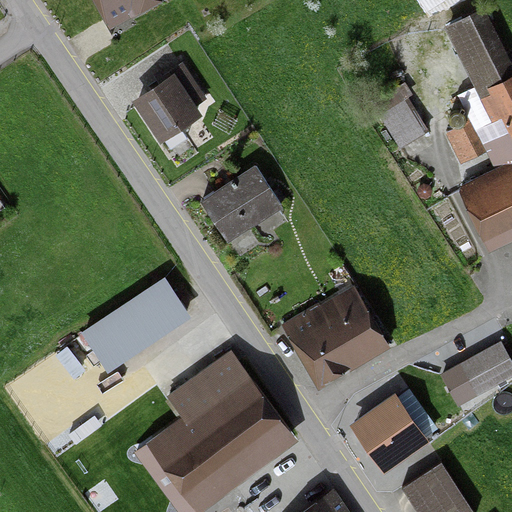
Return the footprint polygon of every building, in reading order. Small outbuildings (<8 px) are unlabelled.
[(101,0),(110,16),(137,0),(101,0)] [(456,25),(489,91),(511,80),(511,66),(484,11),(456,25)] [(172,78),(139,100),(162,134),(195,112),(191,106),(203,98),(181,63),(168,72),(172,78)] [(511,80),(489,91),(508,130),(489,140),(506,175),(477,189),(473,180),(463,185),(488,236),(511,224),(511,80)] [(396,86),(372,101),(399,145),(423,130),(396,86)] [(472,121),(453,130),(466,156),(485,147),(472,121)] [(256,165),(201,201),(226,239),(281,203),(256,165)] [(186,312),(164,278),(85,331),(107,364),(186,312)] [(364,302),(330,322),(318,303),(282,324),(286,323),(297,342),(299,341),(319,374),(384,336),(364,302)] [(511,361),(501,341),(460,364),(476,392),(511,372),(511,361)] [(171,397),(189,422),(141,457),(180,509),(269,442),(273,447),(281,442),(277,436),(289,427),(232,352),(171,397)] [(384,465),(424,437),(395,396),(355,425),(384,465)] [(114,489),(142,468),(129,451),(101,471),(114,489)] [(402,486),(418,511),(474,511),(441,460),(402,486)] [(347,511),(335,493),(308,511),(347,511)]
